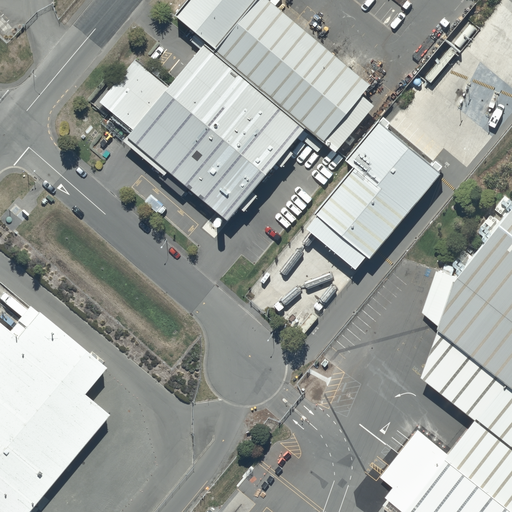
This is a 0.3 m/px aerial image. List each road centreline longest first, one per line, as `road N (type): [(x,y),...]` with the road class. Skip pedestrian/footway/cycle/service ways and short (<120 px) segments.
road 1 (unclassified): [(8,129),(216,311),(242,358)]
road 2 (unclassified): [(8,129),(117,0)]
